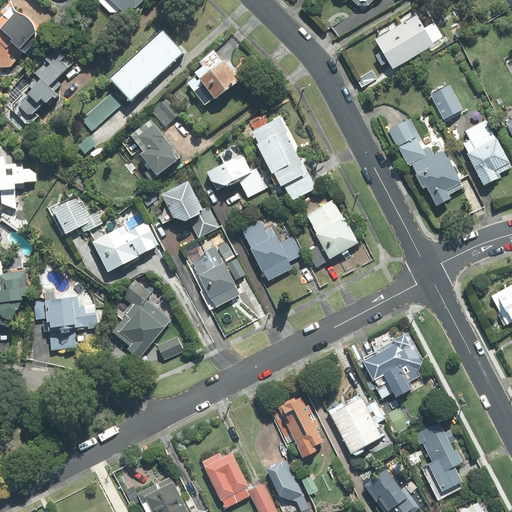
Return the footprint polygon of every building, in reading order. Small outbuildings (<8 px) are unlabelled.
[(137,10),(145,0),(110,0),(128,16),(135,8),(137,10)] [(0,67),(1,68),(11,68),(23,55),(24,53),(26,55),(29,52),(31,49),(35,43),(36,37),(36,30),(32,23),(27,18),(20,14),(16,12),(14,9),(12,5),(12,1),(2,13),(5,16),(0,21),(0,67)] [(394,70),(435,46),(418,16),(376,40),(383,52),(376,56),(382,66),(389,62),(394,70)] [(164,32),(112,80),(132,101),(184,53),(164,32)] [(215,99),(216,100),(241,81),(226,61),(223,63),(214,51),(200,63),(203,67),(195,73),(200,80),(198,81),(195,78),(188,84),(205,106),(215,99)] [(21,108),(29,115),(34,115),(43,106),(40,103),(43,100),(47,105),(54,98),(56,100),(60,96),(50,87),(70,68),(56,54),(36,74),(39,77),(23,93),(27,97),(21,103),(21,108)] [(444,120),(463,110),(451,86),(431,96),(444,120)] [(92,133),(123,105),(113,93),(81,121),(92,133)] [(181,114),(167,99),(152,112),(166,127),(181,114)] [(275,173),(282,187),(285,186),(293,201),(317,189),(307,169),(304,171),(302,168),(305,166),(287,134),(289,133),(281,118),(253,132),(259,144),(257,145),(273,174),(275,173)] [(426,148),(411,119),(389,131),(408,166),(412,164),(417,174),(416,175),(424,190),(427,188),(437,207),(452,199),(450,195),(465,188),(446,153),(428,147),(426,148)] [(158,176),(182,158),(153,120),(132,136),(144,153),(141,155),(158,176)] [(469,154),(468,154),(485,187),(501,178),(500,175),(511,168),(511,166),(497,139),(496,139),(486,121),(465,132),(470,141),(464,144),(469,154)] [(97,145),(91,138),(80,146),(86,154),(97,145)] [(248,198),(267,189),(257,169),(252,172),(243,155),(208,173),(217,191),(239,180),(248,198)] [(0,190),(0,191),(17,190),(16,185),(25,184),(25,183),(37,182),(37,174),(30,170),(24,170),(23,167),(18,168),(18,164),(6,165),(5,157),(0,157),(0,190)] [(190,181),(162,195),(178,226),(190,220),(199,239),(221,228),(209,206),(204,209),(190,181)] [(77,199),(54,211),(66,235),(89,223),(87,228),(88,232),(104,224),(98,213),(91,217),(83,201),(79,203),(77,199)] [(332,259),(360,243),(346,218),(344,219),(334,200),(307,215),(318,234),(317,235),(322,245),(308,253),(317,268),(332,260),(332,259)] [(94,242),(109,273),(141,258),(140,256),(160,246),(149,222),(128,233),(125,227),(94,242)] [(264,271),(269,281),(293,269),(290,262),(303,256),(294,237),(281,243),(277,236),(276,236),(272,228),(266,231),(262,222),(244,232),(252,249),(251,249),(263,272),(264,271)] [(217,308),(241,296),(236,286),(238,286),(236,281),(247,276),(229,243),(217,249),(215,246),(204,252),(207,256),(194,263),(217,308)] [(1,262),(0,262),(0,324),(11,328),(24,300),(23,297),(29,296),(27,284),(28,284),(27,271),(3,274),(1,262)] [(128,350),(140,360),(172,321),(152,304),(142,306),(152,294),(136,280),(122,297),(131,304),(124,313),(127,316),(113,333),(130,347),(128,350)] [(511,285),(492,296),(508,326),(511,323),(511,285)] [(45,300),(35,301),(38,320),(48,319),(50,333),(51,332),(54,350),(78,348),(76,329),(78,328),(78,331),(85,330),(85,328),(89,327),(89,329),(97,328),(97,327),(99,326),(96,304),(80,306),(79,297),(46,301),(45,300)] [(423,360),(409,334),(375,352),(377,355),(364,362),(378,387),(377,388),(383,399),(394,393),(397,398),(412,390),(409,383),(421,377),(418,370),(420,369),(423,360)] [(165,361),(185,352),(178,337),(158,346),(165,361)] [(296,398),(281,406),(284,411),(275,416),(286,437),(292,434),(299,447),(298,448),(304,459),(318,452),(315,447),(325,442),(318,428),(321,427),(309,405),(307,407),(302,398),(297,401),(296,398)] [(331,409),(328,410),(351,454),(386,436),(379,423),(386,420),(376,401),(367,406),(363,398),(345,407),(343,403),(340,404),(336,403),(332,405),(331,409)] [(431,479),(438,494),(443,491),(443,492),(463,482),(455,467),(464,463),(457,449),(455,450),(452,444),(457,441),(451,430),(446,433),(441,423),(415,436),(420,446),(424,444),(429,456),(423,459),(427,468),(428,467),(434,478),(431,479)] [(221,454),(203,463),(222,501),(223,501),(228,509),(252,497),(259,511),(279,511),(265,484),(249,492),(247,488),(250,487),(233,453),(223,458),(221,454)] [(280,462),(267,469),(281,497),(297,502),(302,511),(312,511),(288,461),(281,465),(280,462)] [(416,511),(421,509),(405,487),(402,490),(388,470),(365,486),(377,503),(380,500),(388,511),(386,511),(416,511)] [(309,495),(318,491),(311,476),(302,480),(309,495)] [(174,482),(171,478),(138,494),(146,511),(189,511),(175,482),(174,482)] [(484,511),(479,503),(464,511),(484,511)]
